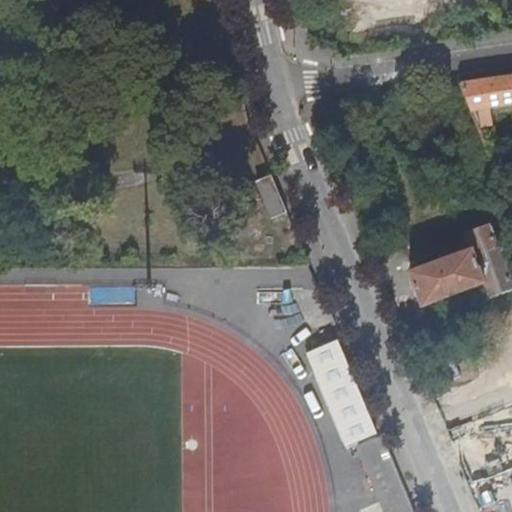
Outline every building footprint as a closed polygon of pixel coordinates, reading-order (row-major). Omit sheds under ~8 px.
[(511,103),(511,76),(461,85),(471,111),(490,108),(511,103)] [(471,111),(461,85),(451,87),(433,90),(435,92),(431,93),(433,97),(436,96),(443,114),(440,115),(443,124),(447,123),(463,164),(458,167),(465,185),(495,170),(471,111)] [(401,108),(423,104),(422,94),(398,98),(395,104),(392,109),(393,117),(402,115),(401,108)] [(511,109),(511,103),(490,108),(491,113),(511,109)] [(412,215),(386,154),(376,158),(378,164),(353,174),(376,230),(412,215)] [(290,212),(275,175),(258,182),(273,219),(290,212)] [(511,290),(511,279),(509,273),(508,270),(503,249),(499,250),(490,227),(465,237),(471,252),(415,273),(428,307),(446,300),(449,305),(454,304),(452,298),(476,288),(484,286),(489,299),(511,290)] [(346,448),(378,434),(340,342),(307,356),(346,448)] [(416,511),(385,437),(363,447),(389,511),(416,511)]
